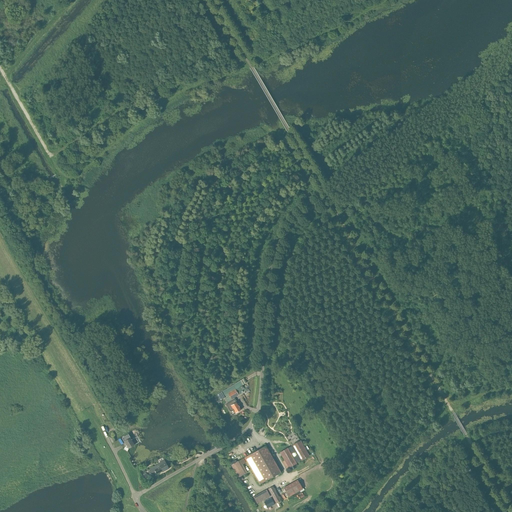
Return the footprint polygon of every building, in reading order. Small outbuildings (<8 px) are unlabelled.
[(235,389),(228,393),(231,399),(234,398),(238,395),(235,389)] [(228,403),(226,404),(233,415),(235,413),(241,410),(236,402),(235,403),(235,402),(236,402),(234,399),(228,403)] [(112,443),(117,440),(114,434),(109,437),(112,443)] [(127,451),(128,451),(129,448),(128,448),(134,445),(128,435),(122,438),(128,448),(125,446),(123,449),(127,451)] [(288,448),(287,448),(280,453),(288,468),(296,463),(301,460),(309,456),(300,441),(293,445),(288,448)] [(260,484),(281,472),(265,446),(245,457),(260,484)] [(239,461),(239,460),(232,465),(238,477),(240,481),(243,479),(241,476),(246,473),(242,464),(246,462),(243,458),(239,461)] [(153,467),(148,470),(150,474),(155,471),(156,474),(162,471),(162,472),(169,468),(165,462),(159,466),(160,467),(154,470),(153,467)] [(289,497),(303,489),(298,480),(283,488),(284,488),(281,489),(285,496),(288,495),(289,497)] [(281,501),(273,486),(268,489),(276,503),(281,501)] [(270,496),(266,490),(253,497),(257,503),(259,505),(262,503),(261,501),(270,496)]
